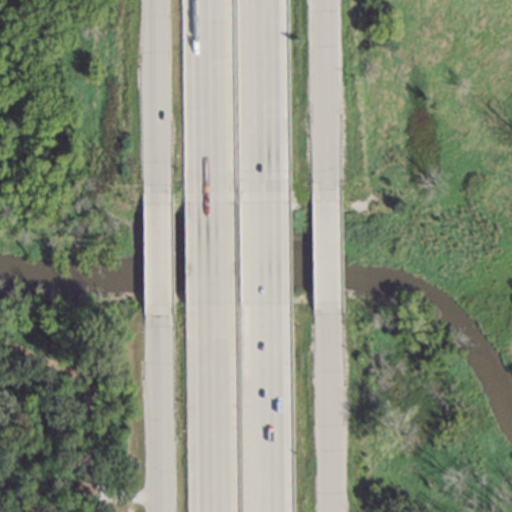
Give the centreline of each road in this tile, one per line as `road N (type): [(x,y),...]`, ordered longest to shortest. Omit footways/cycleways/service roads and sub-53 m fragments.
road 1 (motorway): [(212,304),(215,511)]
road 2 (motorway): [(263,511),(262,304)]
road 3 (tertiary): [(160,306),(160,511)]
road 4 (tertiary): [(332,308),(333,511)]
road 5 (motorway): [(261,202),(258,0)]
road 6 (motorway): [(208,0),(211,201)]
road 7 (tertiary): [(160,0),(159,201)]
road 8 (tertiary): [(328,0),(330,190)]
